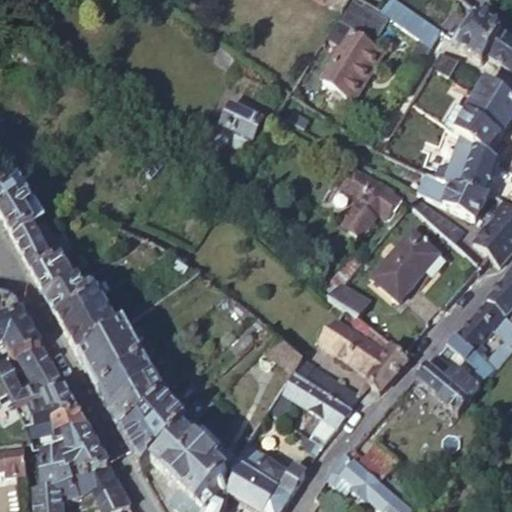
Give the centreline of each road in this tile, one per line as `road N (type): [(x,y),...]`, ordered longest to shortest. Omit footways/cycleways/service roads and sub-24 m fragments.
road 1 (residential): [(511,265),(372,413),(296,511)]
road 2 (tertiary): [(16,281),(146,511)]
